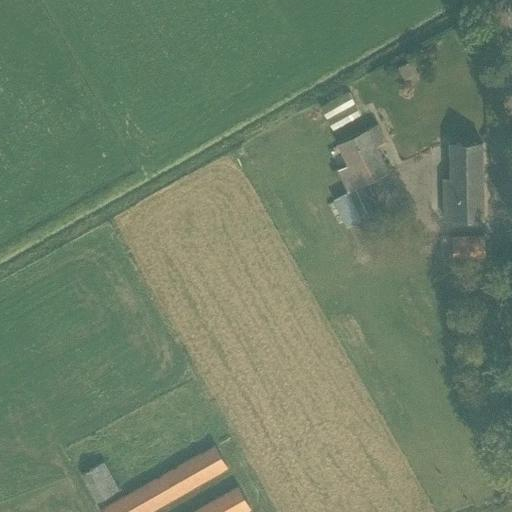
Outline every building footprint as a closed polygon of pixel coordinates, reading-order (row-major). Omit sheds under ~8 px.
[(404,78),(418,71),(413,61),(399,68),(404,78)] [(334,125),(361,110),(350,90),(322,105),(334,125)] [(378,145),(386,141),(378,124),(337,143),(347,165),(338,170),(361,219),(370,238),(385,232),(368,195),(363,184),(390,171),(378,145)] [(446,220),(484,218),(482,143),(450,144),(451,181),(444,182),(446,220)] [(484,236),(464,236),(453,236),(453,255),(484,255),(484,236)] [(215,443),(100,509),(101,511),(150,511),(229,467),(215,443)] [(81,475),(96,502),(120,489),(105,461),(81,475)] [(189,511),(246,511),(252,509),(238,484),(189,511)]
